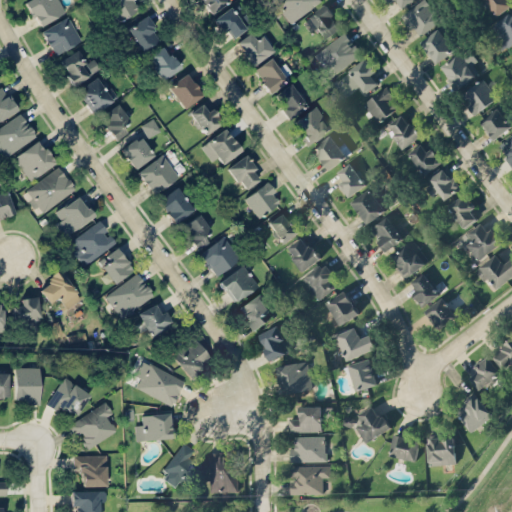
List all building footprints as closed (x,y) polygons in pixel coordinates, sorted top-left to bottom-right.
[(26,0),(24,2),(39,26),(65,9),(59,0),(26,0)] [(107,0),(120,19),(139,7),(135,0),(107,0)] [(226,0),(200,0),(211,13),(226,0)] [(422,0),(401,16),(417,36),(442,17),(429,0),(422,0)] [(511,3),(511,0),(485,0),(494,14),(511,3)] [(341,26),(325,3),(307,15),(323,38),(341,26)] [(229,38),(245,26),(229,6),(213,19),(229,38)] [(511,41),(511,11),(492,22),(505,45),(511,41)] [(126,28),(143,50),(160,37),(143,14),(126,28)] [(40,29),(53,54),(80,40),(67,15),(40,29)] [(420,41),(437,61),(458,44),(442,24),(420,41)] [(313,55),(331,76),(362,51),(344,30),(313,55)] [(254,38),(248,31),(233,44),(252,65),(272,48),(259,34),(254,38)] [(179,66),(163,45),(145,58),(162,79),(179,66)] [(456,87),(482,70),(466,47),(441,65),(456,87)] [(74,84),(97,66),(90,57),(84,62),(74,49),(57,62),(74,84)] [(283,61),(276,66),(270,57),(253,69),(269,91),(292,75),(283,61)] [(366,91),(381,75),(361,57),(343,77),(354,88),(358,83),(366,91)] [(201,93),(185,72),(167,86),(183,106),(201,93)] [(114,97),(99,74),(75,89),(91,112),(114,97)] [(496,96),(482,78),(460,94),(475,112),(496,96)] [(271,97),(289,117),(306,103),(288,82),(271,97)] [(0,117),(16,108),(2,85),(0,86),(0,117)] [(378,121),(399,104),(385,86),(363,103),(378,121)] [(204,133),(220,120),(202,100),(187,112),(204,133)] [(113,138),(131,124),(115,103),(96,117),(113,138)] [(308,143),(330,126),(314,105),(292,121),(308,143)] [(511,125),(498,106),(479,119),(492,138),(511,125)] [(403,147),(420,132),(402,112),(385,127),(403,147)] [(0,124),(0,154),(1,156),(35,137),(21,113),(0,124)] [(148,134),(158,128),(151,118),(141,124),(148,134)] [(217,166),(240,148),(223,127),(200,144),(217,166)] [(313,147),(329,168),(350,152),(333,131),(313,147)] [(511,133),(498,143),(511,165),(511,133)] [(133,168),(152,154),(138,134),(119,149),(133,168)] [(53,161),(37,139),(13,156),(29,179),(53,161)] [(408,156),(427,173),(441,158),(421,140),(408,156)] [(177,174),(160,153),(136,172),(153,193),(177,174)] [(226,166),(242,189),(260,176),(245,153),(226,166)] [(334,175),(348,195),(365,183),(351,163),(334,175)] [(22,190),(38,213),(74,188),(58,165),(22,190)] [(439,190),(445,197),(461,185),(446,165),(423,182),(432,195),(439,190)] [(244,198),(258,216),(280,199),(265,181),(244,198)] [(192,208),(176,186),(156,199),(172,222),(192,208)] [(385,209),(369,187),(351,200),(367,222),(385,209)] [(0,190),(0,215),(12,212),(5,189),(0,190)] [(53,210),(68,231),(92,214),(77,193),(53,210)] [(462,226),(480,215),(465,193),(448,204),(462,226)] [(266,221),(282,242),(299,230),(283,209),(266,221)] [(369,228),(386,249),(406,233),(390,212),(369,228)] [(179,225),(192,249),(213,237),(199,214),(179,225)] [(65,242),(83,265),(115,240),(97,218),(65,242)] [(472,239),(468,241),(477,257),(500,244),(486,220),(467,230),(472,239)] [(239,256),(221,235),(198,253),(215,275),(239,256)] [(286,248),(302,270),(319,257),(304,235),(286,248)] [(390,254),(406,275),(428,259),(411,237),(390,254)] [(111,281),(131,269),(118,246),(98,258),(111,281)] [(503,260),(496,252),(476,268),(494,289),(511,273),(511,256),(510,254),(503,260)] [(302,276),(318,298),(339,282),(323,261),(302,276)] [(257,284),(241,263),(218,280),(234,301),(257,284)] [(49,304),(58,298),(65,307),(79,298),(60,268),(36,284),(49,304)] [(121,317),(152,294),(135,271),(104,295),(121,317)] [(423,305),(439,292),(422,271),(406,284),(423,305)] [(326,301),(339,323),(358,312),(345,290),(326,301)] [(253,328),(272,314),(257,293),(237,307),(253,328)] [(456,314),(442,296),(425,309),(439,327),(456,314)] [(13,297),(13,319),(38,319),(38,297),(13,297)] [(133,325),(138,332),(144,327),(153,337),(171,321),(154,301),(138,315),(141,318),(133,325)] [(375,345),(369,331),(360,335),(356,325),(331,335),(342,359),(375,345)] [(287,352),(279,326),(257,333),(265,359),(287,352)] [(511,363),(511,336),(492,352),(504,369),(511,363)] [(211,359),(192,337),(171,356),(190,378),(211,359)] [(466,369),(476,388),(500,374),(489,355),(466,369)] [(377,381),(369,356),(346,363),(354,389),(377,381)] [(134,373),(142,377),(137,386),(170,404),(183,380),(142,358),(134,373)] [(276,366),(282,393),(312,386),(306,359),(276,366)] [(38,366),(12,366),(12,402),(38,402),(38,366)] [(66,406),(74,412),(88,393),(64,376),(46,402),(62,413),(66,406)] [(470,430),(492,414),(475,392),(453,409),(470,430)] [(83,449),(113,430),(106,418),(113,414),(104,400),(67,424),(83,449)] [(362,420),(356,424),(367,441),(390,425),(374,402),(358,413),(362,420)] [(321,418),(331,418),(331,404),(299,404),(299,417),(289,417),(289,429),(321,429),(321,418)] [(135,439),(170,437),(168,411),(142,413),(143,423),(134,424),(135,439)] [(290,460),(324,460),(324,434),(290,434),(290,460)] [(416,458),(418,436),(393,434),(390,455),(416,458)] [(453,463),(453,434),(428,434),(428,463),(453,463)] [(194,452),(181,442),(158,474),(180,489),(197,464),(189,458),(194,452)] [(209,490),(236,490),(236,451),(209,451),(209,490)] [(104,454),(72,454),(72,474),(82,474),(82,484),(104,484),(104,454)] [(320,491),(320,481),(328,481),(328,464),(289,464),(289,491),(320,491)] [(102,511),(102,489),(69,489),(69,511),(102,511)]
